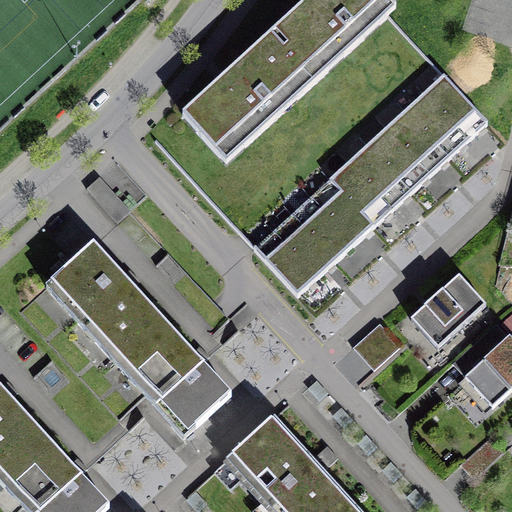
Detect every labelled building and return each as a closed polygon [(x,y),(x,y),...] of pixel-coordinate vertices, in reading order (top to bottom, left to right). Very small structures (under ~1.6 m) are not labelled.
[(311,0),(271,37),(313,84),(399,7),(392,0),(311,0)] [(313,84),(271,37),(185,114),(228,161),(313,84)] [(425,96),(469,143),(488,126),(444,78),(425,96)] [(406,112),(450,160),(469,143),(425,96),(406,112)] [(387,130),(431,178),(450,160),(406,112),(387,130)] [(368,147),(411,195),(431,178),(387,130),(368,147)] [(349,165),(392,212),(411,195),(368,147),(349,165)] [(329,182),(373,230),(392,212),(349,165),(329,182)] [(101,178),(89,190),(118,221),(130,210),(101,178)] [(311,199),(354,247),(373,230),(329,182),(311,199)] [(292,216),(335,264),(354,247),(311,199),(292,216)] [(273,233),(316,281),(335,264),(292,216),(273,233)] [(316,281),(273,233),(253,251),(297,298),(316,281)] [(73,261),(93,244),(85,235),(66,253),(73,261)] [(59,298),(116,361),(163,320),(133,288),(105,256),(59,298)] [(465,283),(418,327),(446,357),(493,313),(465,283)] [(198,360),(163,320),(116,361),(193,447),(239,406),(198,360)] [(355,347),(373,368),(399,347),(380,325),(355,347)] [(511,340),(464,378),(489,408),(511,389),(511,340)] [(0,467),(39,434),(0,389),(0,467)] [(227,463),(272,511),(334,511),(349,498),(326,474),(274,418),(227,463)] [(59,458),(39,434),(0,467),(0,488),(20,511),(102,511),(105,510),(59,458)] [(488,442),(462,465),(473,477),(499,454),(488,442)] [(362,511),(349,498),(334,511),(362,511)]
